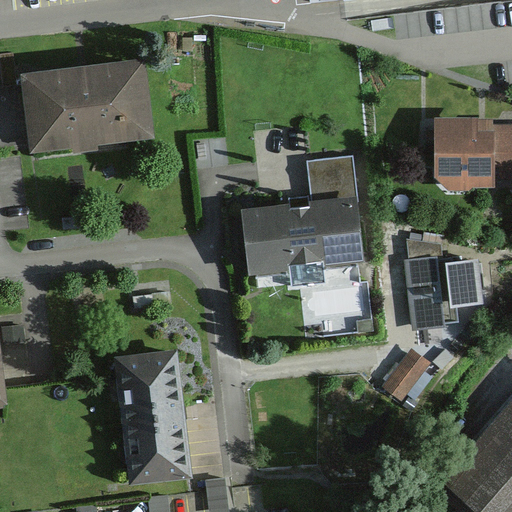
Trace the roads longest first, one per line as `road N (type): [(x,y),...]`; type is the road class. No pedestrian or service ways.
road 1 (residential): [(240,476),(217,298),(206,269),(169,254),(0,274)]
road 2 (residential): [(191,0),(0,26)]
